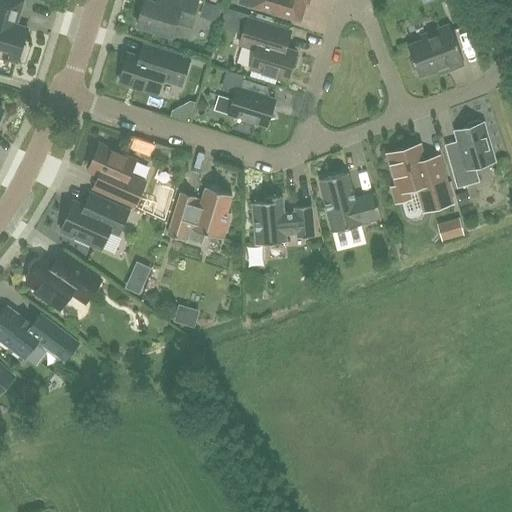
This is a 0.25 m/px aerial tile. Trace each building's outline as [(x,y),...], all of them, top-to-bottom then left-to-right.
[(0,0),(0,57),(4,58),(3,61),(7,62),(7,59),(17,62),(18,58),(22,59),(26,46),(22,45),(27,29),(16,25),(19,13),(23,0),(22,0),(0,0)] [(189,27),(197,0),(155,0),(155,3),(145,0),(144,0),(137,25),(171,36),(175,23),(189,27)] [(239,0),(239,2),(289,17),(300,21),(304,7),(306,0),(239,0)] [(511,0),(496,0),(500,15),(511,11),(511,0)] [(242,36),(247,19),(225,12),(220,29),(242,36)] [(250,67),(288,79),(291,68),(293,68),(296,67),(298,59),(297,56),(295,56),(296,53),(284,50),(287,41),(289,32),(247,19),(239,44),(256,49),(250,67)] [(432,38),(407,47),(412,59),(410,63),(412,70),(417,72),(418,76),(447,65),(449,69),(460,65),(463,64),(449,27),(435,32),(432,38)] [(181,84),(189,59),(142,45),(140,51),(138,58),(128,55),(119,81),(157,93),(162,78),(181,84)] [(266,92),(267,87),(239,79),(228,115),(266,127),(268,120),(276,118),(273,106),(275,100),(264,97),(266,92)] [(478,181),(474,167),(494,162),(483,123),(480,124),(479,120),(466,124),(468,127),(455,131),(463,158),(456,160),(450,162),(457,187),(478,181)] [(135,161),(99,145),(95,154),(92,153),(85,167),(89,168),(88,170),(99,175),(96,182),(93,189),(134,207),(145,182),(129,175),(135,161)] [(408,190),(417,187),(424,211),(451,203),(438,157),(430,159),(423,161),(419,145),(388,154),(397,186),(394,189),(393,193),(394,197),(398,200),(401,201),(405,200),(408,197),(409,193),(408,190)] [(348,172),(318,180),(332,232),(361,225),(361,224),(381,219),(374,193),(365,195),(354,198),(348,172)] [(180,193),(167,235),(183,240),(187,228),(192,230),(218,238),(222,224),(227,226),(231,213),(227,212),(232,195),(205,187),(200,204),(194,203),(196,197),(188,195),(180,193)] [(73,201),(60,231),(101,249),(110,230),(119,234),(129,211),(90,193),(87,200),(84,206),(73,201)] [(266,202),(252,203),(256,245),(286,242),(285,234),(297,233),(297,238),(313,237),(310,206),(299,207),(294,207),(295,212),(283,213),(281,196),(266,198),(266,202)] [(168,207),(153,202),(141,198),(136,209),(163,223),(168,207)] [(459,218),(437,224),(442,241),(464,235),(459,218)] [(299,244),(302,256),(315,253),(312,241),(299,244)] [(52,266),(41,258),(39,261),(35,262),(30,269),(30,274),(25,281),(36,289),(35,292),(60,309),(71,293),(85,303),(101,280),(61,253),(57,259),(52,266)] [(167,317),(192,319),(193,305),(169,303),(167,317)] [(36,318),(32,323),(20,314),(19,315),(7,306),(0,315),(0,340),(24,359),(36,343),(63,364),(79,343),(55,325),(56,324),(40,312),(36,318)] [(0,391),(13,377),(0,364),(0,391)]
